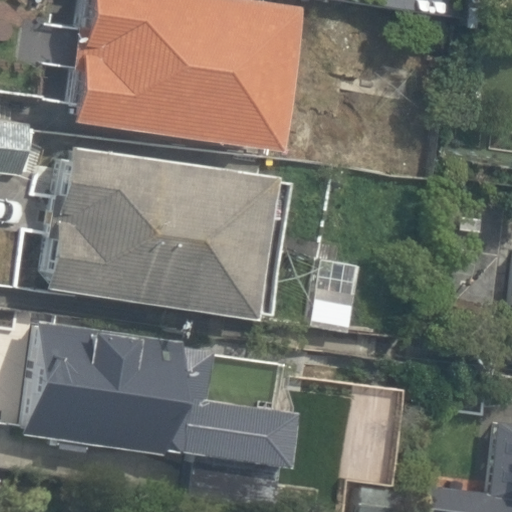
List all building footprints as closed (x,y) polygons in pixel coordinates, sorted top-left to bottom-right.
[(277,0),(75,0),(62,114),(261,138),(277,0)] [(14,94),(0,93),(0,157),(9,158),(14,94)] [(278,169),(58,140),(39,278),(259,307),(278,169)] [(33,316),(17,434),(161,453),(163,443),(282,458),(289,408),(195,395),(201,348),(176,345),(178,335),(33,316)] [(423,483),(418,511),(511,511),(511,419),(498,417),(487,492),(423,483)]
